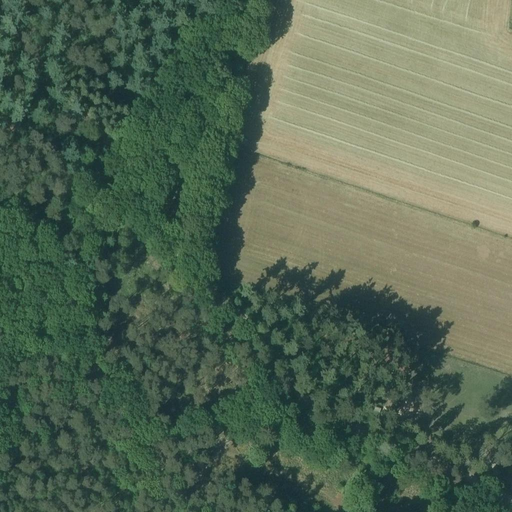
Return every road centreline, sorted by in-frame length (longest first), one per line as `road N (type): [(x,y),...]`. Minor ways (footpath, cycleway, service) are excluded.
road 1 (unknown): [(0,212),(32,228),(112,402),(152,453),(232,459),(362,511)]
road 2 (track): [(195,468),(150,456),(126,436),(30,231),(0,216)]
road 3 (track): [(179,251),(141,219),(120,171),(0,8)]
road 4 (track): [(282,371),(324,414),(511,499)]
road 5 (track): [(179,251),(251,0)]
road 6 (track): [(282,371),(256,335),(198,283),(179,251)]
road 7 (track): [(195,468),(282,371)]
